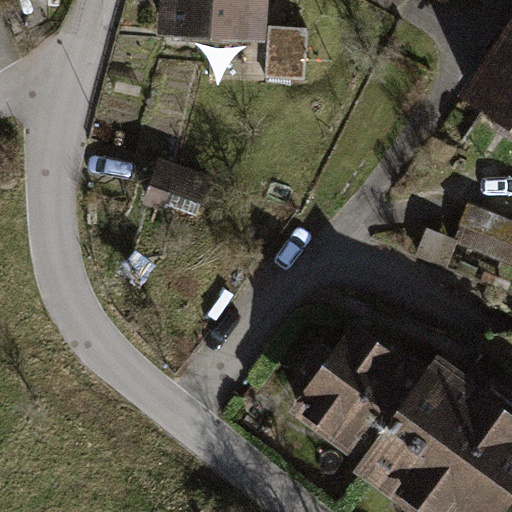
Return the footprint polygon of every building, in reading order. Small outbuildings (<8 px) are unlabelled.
[(262,0),(166,0),(165,33),(261,37),(262,0)] [(511,13),(462,87),(511,121),(511,13)] [(273,78),(310,79),(311,28),(274,27),(273,78)] [(211,174),(161,157),(146,201),(166,208),(173,188),(203,198),(211,174)] [(281,403),(354,452),(350,458),(426,511),(488,511),(511,478),(511,408),(427,349),(412,370),(338,319),(281,403)]
